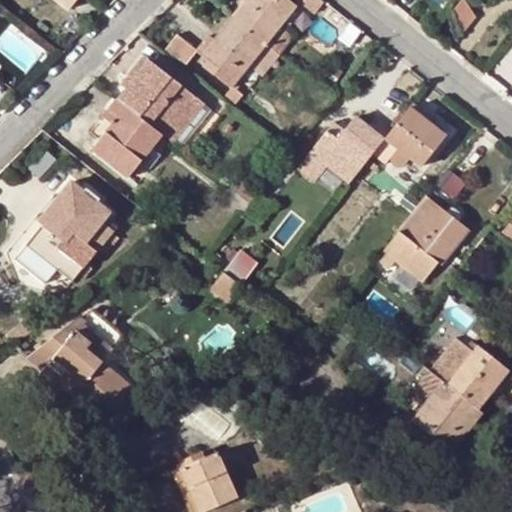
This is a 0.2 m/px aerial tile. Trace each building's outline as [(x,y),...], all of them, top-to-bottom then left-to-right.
[(57,0),(70,9),(77,0),(57,0)] [(198,52),(207,60),(219,69),(215,76),(232,89),(249,67),(267,46),(280,57),(296,37),(282,27),(296,9),(285,0),(247,0),(215,40),(210,36),(198,52)] [(463,1),(451,14),(462,34),(476,18),(463,1)] [(198,52),(177,36),(164,53),(185,69),(198,52)] [(263,78),(280,57),(267,46),(249,67),(263,78)] [(219,69),(207,60),(203,66),(215,76),(219,69)] [(147,62),(117,101),(162,136),(180,150),(211,111),(147,62)] [(243,98),(232,89),(223,99),(234,108),(243,98)] [(162,136),(117,101),(104,119),(112,126),(94,151),(128,177),(162,136)] [(413,105),(389,134),(385,139),(397,148),(392,158),(393,164),(398,170),(403,168),(412,160),(421,167),(444,139),(424,119),(427,115),(413,105)] [(349,184),(374,154),(385,139),(389,134),(374,123),(369,129),(355,119),(338,139),(328,132),(307,158),(324,172),(328,168),(349,184)] [(385,139),(374,154),(386,163),(392,158),(397,148),(385,139)] [(242,182),(234,192),(251,205),(259,195),(242,182)] [(251,205),(234,192),(227,201),(244,215),(251,205)] [(427,197),(391,243),(400,251),(408,239),(420,247),(413,256),(420,261),(425,254),(437,263),(442,266),(470,231),(427,197)] [(27,249),(17,262),(44,285),(55,271),(71,285),(96,253),(99,255),(116,234),(87,210),(68,232),(50,217),(26,247),(27,249)] [(511,221),(503,233),(511,239),(511,221)] [(400,251),(391,243),(377,261),(389,271),(394,263),(423,284),(437,263),(425,254),(420,261),(413,256),(420,247),(408,239),(400,251)] [(224,273),(240,286),(256,266),(240,253),(224,273)] [(227,303),(240,286),(224,273),(212,290),(227,303)] [(511,291),(501,305),(511,313),(511,291)] [(31,358),(44,373),(46,371),(63,384),(105,419),(131,388),(101,364),(124,336),(92,311),(85,318),(82,318),(31,358)] [(410,330),(402,324),(389,339),(398,345),(410,330)] [(456,339),(431,370),(477,408),(509,370),(477,347),(473,352),(456,339)] [(477,408),(431,370),(428,369),(416,383),(432,397),(413,419),(452,450),(482,411),(477,408)] [(46,371),(44,373),(41,376),(58,391),(63,384),(46,371)] [(219,453),(181,470),(199,511),(206,511),(238,498),(219,453)]
